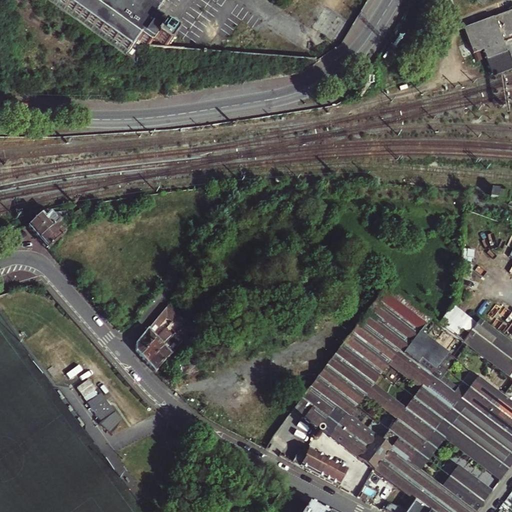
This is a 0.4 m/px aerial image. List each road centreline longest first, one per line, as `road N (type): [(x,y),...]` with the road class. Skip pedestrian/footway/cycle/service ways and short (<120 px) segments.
road 1 (residential): [(350,511),(172,411),(48,267),(0,261)]
road 2 (primary): [(392,0),(341,68),(291,94),(146,118),(0,116)]
